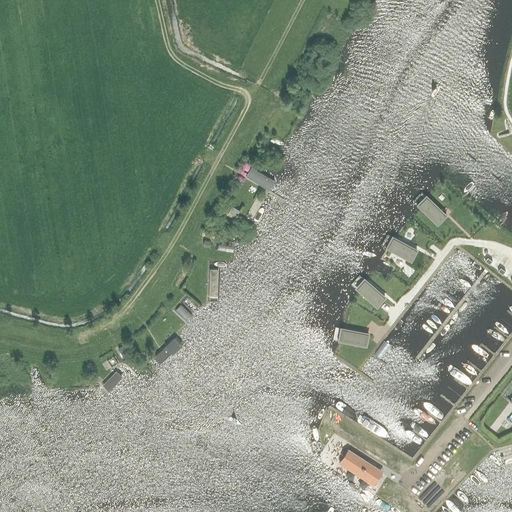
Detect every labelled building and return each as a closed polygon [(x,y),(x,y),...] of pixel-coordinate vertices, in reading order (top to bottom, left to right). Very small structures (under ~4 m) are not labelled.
[(427,196),(419,204),(436,221),(444,213),(427,196)] [(268,199),(249,233),(260,239),(279,204),(268,199)] [(240,211),(233,207),(230,212),(237,216),(240,211)] [(393,237),(388,247),(411,259),(417,249),(393,237)] [(221,309),(221,274),(210,274),(209,309),(221,309)] [(365,279),(358,288),(377,305),(385,297),(365,279)] [(342,328),(340,339),(366,344),(368,333),(342,328)] [(185,349),(177,340),(151,361),(159,371),(185,349)] [(124,346),(118,349),(124,357),(129,353),(124,346)] [(109,373),(98,387),(106,393),(117,379),(109,373)] [(374,485),(381,473),(375,469),(376,467),(377,467),(348,448),(340,461),(359,473),(358,475),(374,485)]
